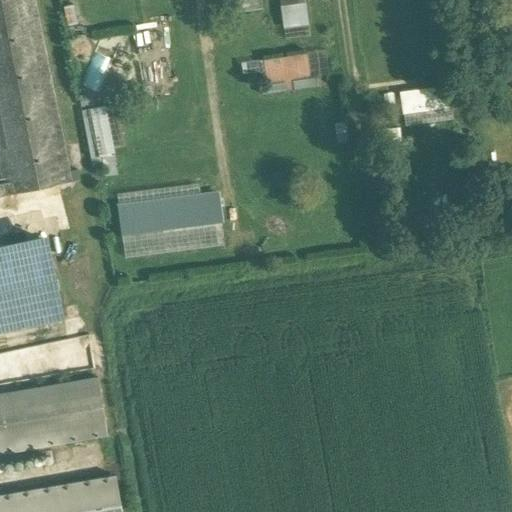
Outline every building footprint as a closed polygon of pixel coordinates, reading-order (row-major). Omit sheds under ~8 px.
[(0,0),(0,168),(3,184),(70,170),(65,146),(34,0),(0,0)] [(307,0),(280,0),(283,25),(310,23),(307,0)] [(511,5),(502,7),(504,23),(511,21),(511,5)] [(266,56),(269,79),(311,73),(308,50),(266,56)] [(409,86),(412,102),(443,97),(441,82),(409,86)] [(65,146),(70,170),(81,168),(76,144),(65,146)] [(99,175),(114,172),(110,151),(95,155),(99,175)] [(3,184),(5,195),(72,182),(70,170),(3,184)] [(201,181),(117,192),(125,254),(228,241),(222,188),(202,190),(201,181)] [(46,240),(0,249),(0,330),(63,318),(46,240)] [(96,377),(0,393),(0,452),(52,444),(106,434),(96,377)] [(52,444),(0,452),(0,468),(55,459),(52,444)] [(121,511),(115,475),(0,495),(0,511),(121,511)]
